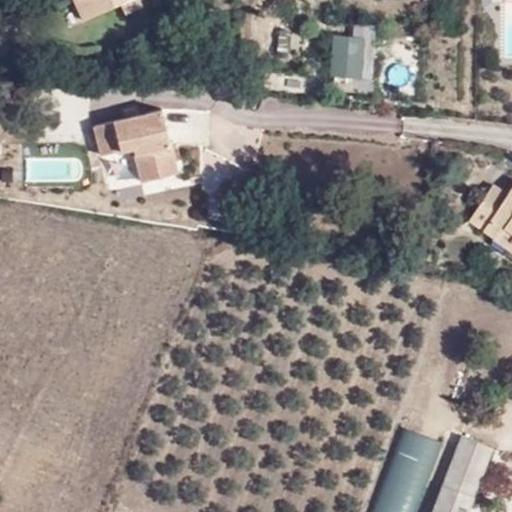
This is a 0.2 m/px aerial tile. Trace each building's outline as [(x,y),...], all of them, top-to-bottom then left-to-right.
[(73,0),(83,19),(123,0),(73,0)] [(303,21),(292,20),(290,35),(280,34),(278,55),(299,58),(303,21)] [(176,173),(161,110),(93,126),(100,155),(132,147),(141,181),(176,173)] [(503,198),(507,193),(494,183),(490,189),(503,198)] [(511,186),(507,193),(503,198),(490,189),(469,219),(511,248),(511,186)] [(463,436),(433,511),(467,511),(492,447),(463,436)]
